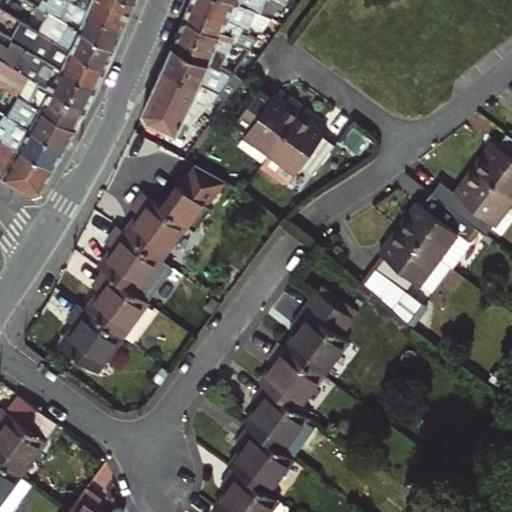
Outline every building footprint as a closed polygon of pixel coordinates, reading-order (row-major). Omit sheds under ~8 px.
[(115,47),(40,3),(34,0),(17,0),(31,8),(49,19),(42,30),(105,68),(115,47)] [(124,27),(76,0),(69,0),(65,7),(53,0),(41,0),(40,3),(115,47),(124,27)] [(134,0),(76,0),(124,27),(134,0)] [(242,15),(246,5),(234,0),(190,0),(190,2),(241,24),(245,26),(249,18),(242,15)] [(278,0),(284,2),(285,0),(234,0),(246,5),(264,12),(268,0),(278,0)] [(239,29),(241,24),(190,2),(184,17),(225,36),(237,41),(248,46),(253,48),(258,37),(239,29)] [(280,19),(264,12),(246,5),(242,15),(249,18),(245,26),(250,28),(251,25),(270,34),(274,27),(280,19)] [(29,22),(42,30),(49,19),(31,8),(24,19),(29,22)] [(220,46),(225,36),(184,17),(172,44),(230,72),(237,61),(228,57),(231,51),(220,46)] [(105,68),(42,30),(29,22),(19,40),(25,44),(96,87),(105,68)] [(231,51),(237,41),(225,36),(220,46),(231,51)] [(0,41),(0,55),(14,64),(25,44),(19,40),(14,38),(9,46),(0,41)] [(25,44),(14,64),(85,107),(93,93),(96,87),(25,44)] [(233,73),(230,72),(172,44),(162,66),(203,87),(209,72),(230,80),(233,73)] [(85,107),(14,64),(0,55),(0,81),(10,88),(75,126),(85,107)] [(217,94),(203,87),(162,66),(143,109),(148,121),(179,136),(217,94)] [(217,94),(230,80),(209,72),(203,87),(217,94)] [(240,127),(265,146),(295,105),(282,95),(279,100),(267,92),(255,82),(232,112),(245,122),(240,127)] [(0,104),(0,108),(4,111),(64,146),(75,126),(10,88),(0,104)] [(320,124),(295,105),(265,146),(289,165),(294,158),(306,167),(328,138),(317,129),(320,124)] [(64,146),(4,111),(0,117),(0,134),(2,135),(53,166),(64,146)] [(511,134),(503,127),(484,152),(480,149),(471,161),(510,191),(511,188),(511,134)] [(53,166),(2,135),(0,138),(0,175),(1,176),(30,193),(40,190),(53,166)] [(510,191),(471,161),(462,174),(465,177),(447,202),(457,210),(475,224),(485,211),(492,216),(510,191)] [(404,209),(395,221),(437,252),(454,228),(448,223),(457,210),(447,202),(428,187),(409,212),(404,209)] [(129,232),(164,258),(189,224),(146,193),(135,210),(142,215),(129,232)] [(398,315),(414,294),(402,284),(410,272),(430,287),(449,261),(437,252),(395,221),(386,234),(389,238),(360,277),(372,291),(398,315)] [(164,258),(129,232),(122,227),(110,244),(116,249),(103,267),(108,271),(139,293),(164,258)] [(139,293),(108,271),(96,288),(102,292),(90,311),(124,337),(151,302),(139,293)] [(323,284),(319,289),(363,320),(366,315),(323,284)] [(301,329),(287,348),(324,374),(363,320),(319,289),(294,324),(301,329)] [(402,320),(419,297),(414,294),(398,315),(402,320)] [(99,370),(124,337),(90,311),(83,305),(70,322),(77,327),(64,345),(99,370)] [(324,374),(287,348),(280,342),(268,359),(275,365),(263,381),(266,383),(300,407),(324,374)] [(250,424),(283,449),(308,413),(300,407),(266,383),(254,400),(260,404),(247,422),(250,424)] [(0,460),(20,475),(45,441),(3,410),(0,414),(0,460)] [(236,468),(267,491),(293,456),(283,449),(250,424),(237,441),(245,447),(232,465),(236,468)] [(0,500),(20,475),(0,460),(0,500)] [(217,507),(220,509),(223,511),(268,511),(278,499),(267,491),(236,468),(224,483),(231,488),(217,507)] [(102,511),(95,507),(100,500),(84,488),(68,511),(66,511),(102,511)]
